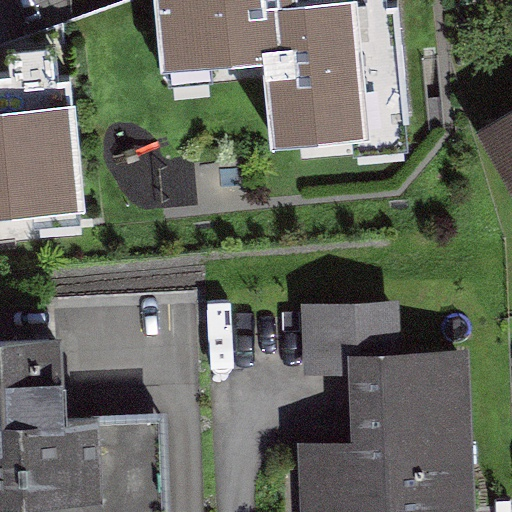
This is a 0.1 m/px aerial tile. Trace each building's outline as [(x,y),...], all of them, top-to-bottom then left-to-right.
[(156,0),(161,56),(264,49),(271,145),(403,136),(393,0),(156,0)] [(75,86),(0,92),(0,229),(89,221),(75,86)] [(511,98),(480,115),(511,176),(511,98)] [(0,327),(0,492),(97,488),(93,400),(72,401),(69,325),(0,327)] [(306,439),(308,511),(469,511),(464,347),(350,350),(352,438),(306,439)]
